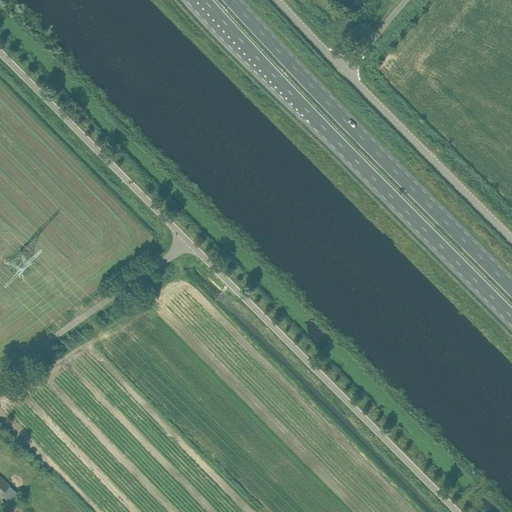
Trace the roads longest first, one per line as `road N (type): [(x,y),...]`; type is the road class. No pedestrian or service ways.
road 1 (trunk): [(204,0),(511,317)]
road 2 (trunk): [(511,286),(234,0)]
road 3 (unclassified): [(188,240),(458,511)]
road 4 (unclassified): [(0,51),(188,240)]
road 5 (unclassified): [(511,237),(344,67)]
road 6 (unclassified): [(0,374),(188,240)]
